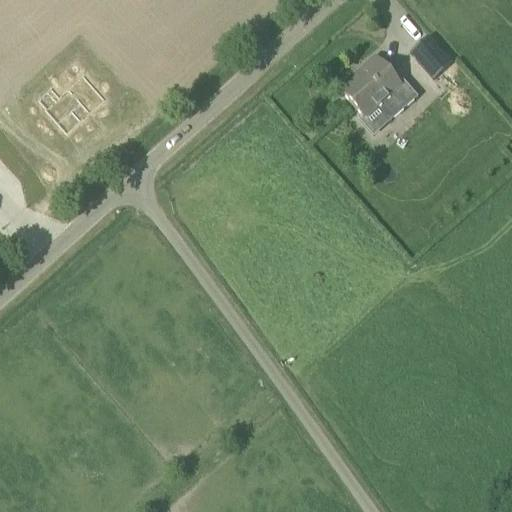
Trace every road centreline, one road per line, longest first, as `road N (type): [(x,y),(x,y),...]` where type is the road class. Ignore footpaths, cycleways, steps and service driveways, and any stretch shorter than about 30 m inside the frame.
road 1 (residential): [(132,180),(372,511)]
road 2 (unclassified): [(132,180),(333,0)]
road 3 (unclassified): [(0,298),(132,180)]
